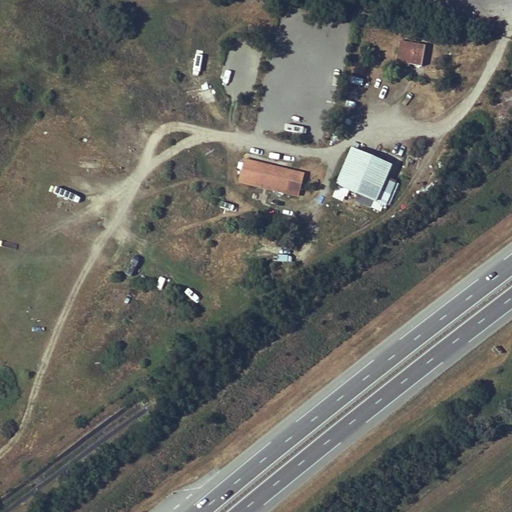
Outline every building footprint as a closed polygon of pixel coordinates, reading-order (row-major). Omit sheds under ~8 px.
[(426,44),(403,39),(399,60),(423,64),(426,44)] [(144,129),(139,139),(156,148),(162,138),(144,129)] [(351,146),(334,184),(376,202),(387,176),(392,163),(351,146)] [(243,157),(241,167),(239,177),(300,191),(302,181),(304,172),(243,157)] [(395,179),(387,176),(376,202),(384,205),(395,179)] [(235,226),(234,240),(240,241),(242,227),(235,226)] [(253,241),(252,248),(280,252),(281,245),(253,241)]
